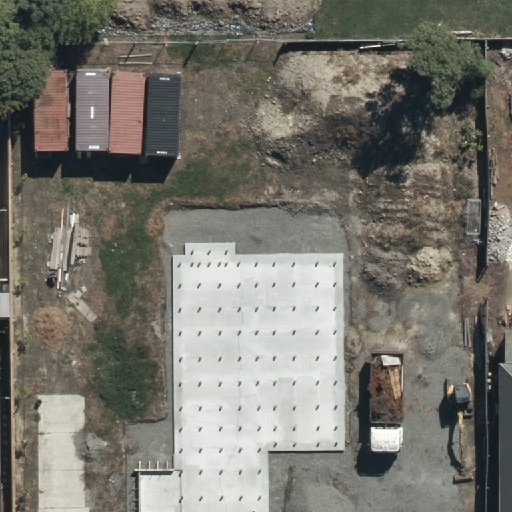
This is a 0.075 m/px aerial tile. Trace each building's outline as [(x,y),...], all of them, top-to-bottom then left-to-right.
[(345,36),(285,36),(285,76),(345,76),(345,36)] [(66,60),(32,60),(32,136),(66,136),(66,60)] [(72,196),(30,196),(30,245),(72,245),(72,196)] [(137,471),(137,511),(270,511),(269,453),(345,452),(343,253),(235,254),(234,243),(184,243),(184,255),(174,255),(173,471),(137,471)] [(0,309),(11,309),(11,282),(0,282),(0,309)] [(511,511),(511,344),(492,345),(493,511),(511,511)]
